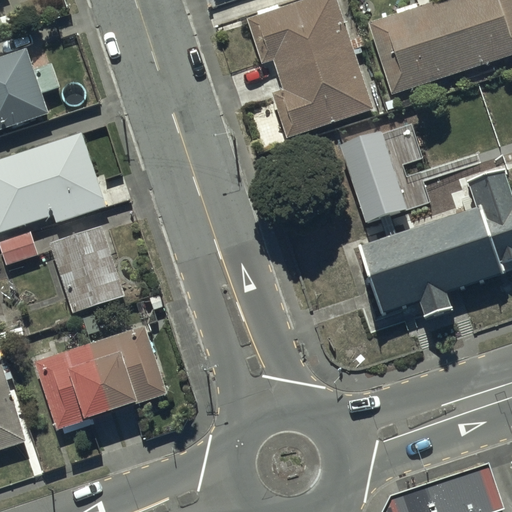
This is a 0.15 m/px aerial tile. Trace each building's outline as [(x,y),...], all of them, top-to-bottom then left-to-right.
[(269,129),(350,102),(315,0),(234,0),(231,1),(269,129)] [(511,58),(511,5),(510,0),(453,0),(365,30),(390,101),(511,58)] [(35,77),(29,59),(0,68),(0,135),(51,119),(45,102),(63,96),(55,71),(35,77)] [(381,132),(340,145),(367,225),(408,212),(381,132)] [(85,172),(75,142),(0,166),(0,240),(88,212),(75,175),(85,172)] [(473,211),(351,246),(372,320),(414,307),(419,324),(450,315),(445,298),(511,278),(511,182),(509,172),(465,185),(473,211)] [(133,303),(106,233),(54,252),(81,323),(133,303)] [(40,263),(33,240),(0,251),(0,256),(6,274),(40,263)] [(169,401),(147,334),(36,370),(58,437),(169,401)] [(0,451),(22,445),(0,371),(0,451)] [(493,511),(504,509),(489,465),(398,496),(390,511),(493,511)]
